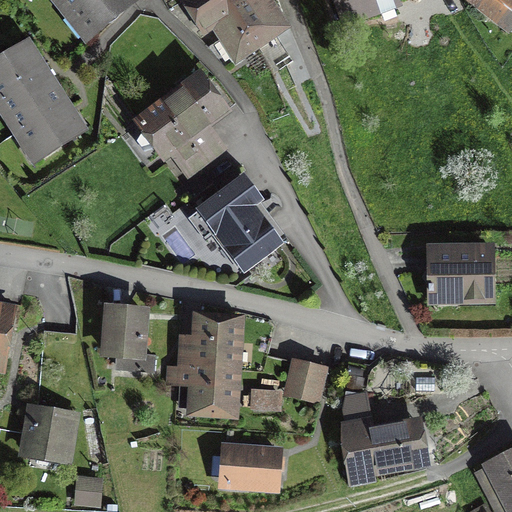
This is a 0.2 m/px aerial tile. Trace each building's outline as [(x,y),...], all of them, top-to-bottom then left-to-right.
[(60,0),(88,35),(132,0),(60,0)] [(226,0),(187,0),(182,3),(201,32),(210,26),(219,40),(211,45),(225,66),(258,45),(226,0)] [(226,0),(258,45),(262,50),(279,38),(267,22),(280,13),(271,1),(262,7),(256,0),(226,0)] [(334,0),(342,21),(378,8),(377,3),(384,0),(334,0)] [(511,0),(477,0),(506,22),(511,14),(511,0)] [(0,93),(4,99),(43,75),(23,44),(0,58),(0,93)] [(22,128),(60,104),(43,75),(4,99),(22,128)] [(202,80),(139,124),(162,156),(172,149),(190,175),(226,150),(209,125),(226,113),(202,80)] [(60,104),(22,128),(41,158),(79,134),(60,104)] [(245,180),(189,218),(204,240),(217,232),(243,270),(280,245),(256,210),(262,206),(245,180)] [(491,249),(430,250),(430,299),(492,299),(491,249)] [(147,312),(109,307),(102,351),(118,354),(116,369),(150,374),(153,357),(140,356),(147,312)] [(0,370),(11,314),(0,312),(0,370)] [(233,406),(239,320),(194,317),(192,339),(184,338),(182,368),(170,367),(169,385),(192,387),(191,403),(233,406)] [(57,364),(61,331),(44,329),(40,362),(57,364)] [(74,332),(61,331),(57,364),(71,365),(74,332)] [(270,339),(246,334),(243,347),(268,352),(270,339)] [(312,366),(295,361),(287,392),(304,396),(312,366)] [(330,370),(312,366),(304,396),(322,401),(330,370)] [(278,409),(280,393),(254,390),(252,406),(278,409)] [(370,405),(344,410),(346,422),(338,424),(350,488),(376,483),(375,474),(424,464),(416,422),(375,430),(370,405)] [(76,417),(34,408),(25,452),(67,461),(76,417)] [(279,452),(230,448),(227,484),(276,489),(279,452)] [(511,511),(511,454),(486,468),(510,511),(511,511)] [(100,483),(78,480),(75,498),(98,501),(100,483)]
